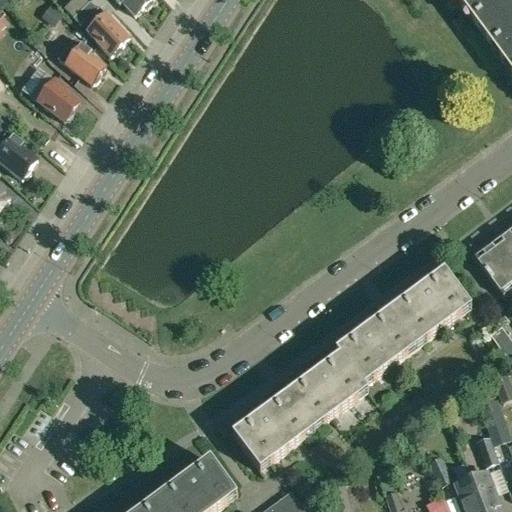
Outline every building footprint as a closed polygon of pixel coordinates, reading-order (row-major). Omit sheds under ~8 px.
[(110,0),(119,9),(122,7),(135,21),(144,13),(147,13),(151,9),(152,5),(154,3),(151,0),(110,0)] [(511,18),(511,5),(508,0),(452,0),(482,40),(511,18)] [(79,30),(80,29),(87,37),(111,62),(113,60),(117,60),(121,56),(121,52),(129,44),(106,19),(105,19),(98,12),(97,13),(89,6),(72,22),(79,30)] [(61,17),(50,9),(42,20),(52,28),(61,17)] [(8,27),(0,18),(0,40),(4,37),(1,34),(8,27)] [(511,18),(482,40),(503,69),(511,80),(511,18)] [(99,79),(106,71),(90,59),(92,56),(82,48),(81,48),(77,45),(83,38),(72,30),(67,38),(74,43),(59,64),(65,69),(65,70),(91,90),(92,89),(96,88),(100,83),(99,79)] [(73,115),(79,106),(64,95),(66,91),(54,83),(54,84),(46,78),(29,100),(37,106),(36,107),(64,127),(65,125),(69,124),(73,119),(73,115)] [(31,173),(38,165),(22,153),(24,149),(13,140),(13,141),(5,135),(9,131),(0,124),(0,167),(22,185),(23,183),(27,182),(31,178),(31,173)] [(0,217),(10,205),(0,196),(0,217)] [(511,249),(508,244),(493,255),(511,280),(511,249)] [(511,288),(511,280),(493,255),(479,266),(476,262),(474,263),(502,302),(504,301),(501,296),(511,288)] [(444,278),(390,317),(417,353),(470,314),(444,278)] [(336,358),(339,363),(364,393),(417,353),(390,317),(336,358)] [(510,367),(511,365),(511,345),(502,332),(491,340),(510,367)] [(339,363),(286,402),(313,438),(367,398),(364,393),(339,363)] [(511,392),(507,379),(494,384),(503,407),(511,403),(511,392)] [(260,477),(313,438),(286,402),(233,441),(260,477)] [(511,446),(498,406),(481,412),(495,452),(511,446)] [(486,472),(498,468),(489,444),(477,447),(486,472)] [(441,492),(453,487),(442,463),(430,469),(441,492)] [(156,505),(160,511),(222,511),(237,502),(210,466),(156,505)] [(471,484),(481,511),(499,511),(486,478),(471,484)] [(463,511),(481,511),(471,484),(455,490),(463,511)] [(331,511),(348,511),(343,491),(327,496),(331,511)] [(279,505),(283,511),(300,511),(290,497),(279,505)] [(403,511),(397,497),(385,502),(389,511),(403,511)]
